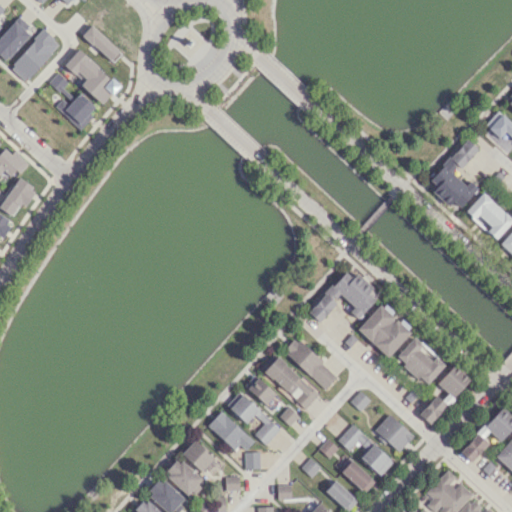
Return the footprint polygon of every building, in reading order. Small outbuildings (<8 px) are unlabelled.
[(0,56),(4,60),(29,34),(23,29),(27,24),(18,16),(0,34),(0,56)] [(111,62),(120,53),(89,24),(81,34),(111,62)] [(8,66),(23,81),(58,43),(43,29),(8,66)] [(79,84),(101,104),(118,84),(76,49),(64,64),(83,80),(79,84)] [(57,109),(77,128),(95,109),(75,89),(57,109)] [(503,133),(511,142),(511,125),(498,111),(484,125),(498,139),(503,133)] [(474,190),(454,172),(476,149),(465,139),(423,184),(448,207),(452,203),(458,208),(474,190)] [(5,145),(0,150),(0,171),(3,169),(11,177),(24,163),(5,145)] [(25,205),(34,188),(15,177),(0,204),(0,209),(11,215),(19,202),(25,205)] [(511,221),(482,193),(464,211),(493,240),(511,221)] [(0,238),(10,219),(0,213),(0,238)] [(511,227),(498,245),(511,257),(511,227)] [(373,297),(366,290),(369,286),(345,265),(305,310),(317,320),(337,297),(358,315),(373,297)] [(385,355),(408,330),(378,301),(355,327),(385,355)] [(442,364),(413,334),(394,353),(423,383),(442,364)] [(282,348),(321,388),(334,376),(294,335),(282,348)] [(291,382),(299,390),(292,397),(302,407),(315,394),(275,355),(262,368),(284,390),(291,382)] [(435,382),(438,384),(415,412),(428,423),(469,375),(452,361),(435,382)] [(246,389),(264,404),(274,393),(256,377),(246,389)] [(348,401),(358,410),(368,399),(358,390),(348,401)] [(251,431),(263,442),(277,428),(240,391),(227,405),(245,423),(253,414),(260,422),(251,431)] [(498,439),(511,423),(511,417),(499,405),(458,449),(473,463),(491,444),(482,436),(487,430),(498,439)] [(277,416),(288,425),(297,415),(286,406),(277,416)] [(206,425),(233,449),(238,444),(244,450),(252,441),(219,410),(206,425)] [(410,435),(387,412),(372,428),(396,450),(410,435)] [(357,455),(378,474),(390,460),(350,422),(335,438),(351,453),(362,441),(366,446),(357,455)] [(511,433),(493,453),(511,470),(511,433)] [(327,457),(336,447),(325,438),(317,448),(327,457)] [(213,457),(193,439),(180,453),(200,471),(213,457)] [(243,468),(258,468),(258,451),(243,452),(243,468)] [(202,479),(178,457),(163,473),(188,495),(202,479)] [(299,467),(309,477),(319,466),(308,457),(299,467)] [(363,492),(373,481),(350,459),(339,470),(363,492)] [(458,482),(453,487),(449,483),(454,477),(445,469),(419,497),(435,511),(436,509),(439,511),(453,511),(471,493),(458,482)] [(224,490),(237,489),(237,475),(223,476),(224,490)] [(167,511),(172,511),(184,500),(158,477),(145,491),(167,511)] [(355,500),(333,480),(324,490),(346,510),(355,500)] [(275,485),(276,499),(290,499),(289,484),(275,485)] [(456,511),(478,511),(482,508),(470,497),(456,511)] [(159,511),(144,498),(130,511),(159,511)] [(328,511),(318,502),(308,511),(328,511)]
